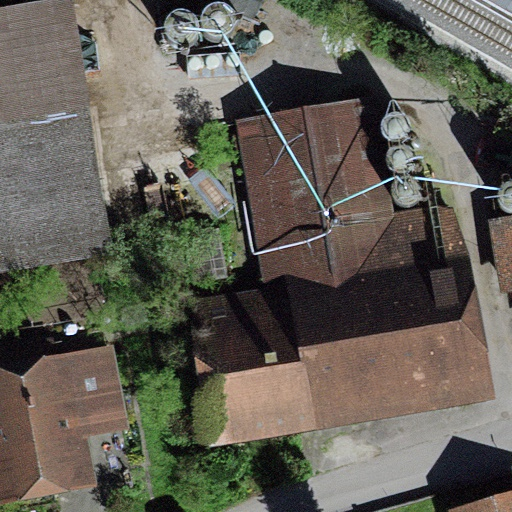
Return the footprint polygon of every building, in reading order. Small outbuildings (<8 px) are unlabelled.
[(0,0),(0,18),(9,15),(21,9),(29,0),(0,0)] [(511,0),(481,0),(511,19),(511,0)] [(0,272),(101,254),(58,7),(21,9),(9,15),(0,18),(0,272)] [(215,427),(483,373),(455,234),(402,245),(378,129),(253,154),(282,293),(192,311),(215,427)] [(109,253),(111,274),(145,269),(143,249),(109,253)] [(74,474),(54,363),(0,372),(0,420),(11,485),(74,474)]
